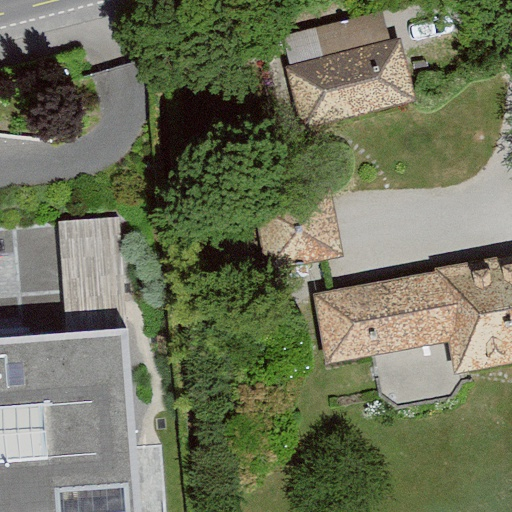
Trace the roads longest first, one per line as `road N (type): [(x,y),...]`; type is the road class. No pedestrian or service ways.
road 1 (unknown): [(111,56),(390,131),(446,172),(456,216)]
road 2 (unknown): [(111,56),(74,163),(0,166)]
road 3 (unknown): [(0,3),(111,56)]
